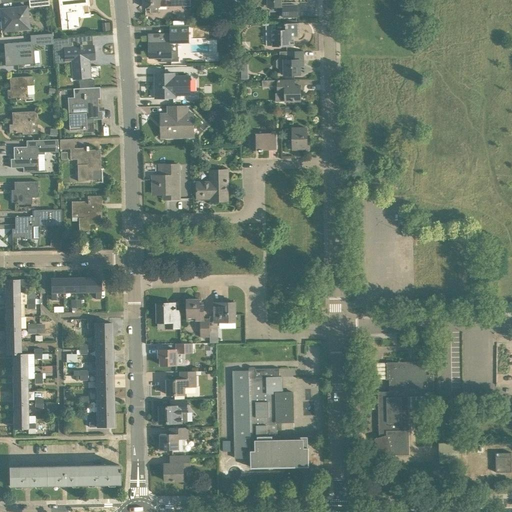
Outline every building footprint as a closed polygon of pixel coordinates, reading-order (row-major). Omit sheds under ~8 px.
[(58,0),(59,9),(61,25),(68,25),(68,29),(77,28),(76,17),(82,17),(81,6),(89,5),(88,0),(58,0)] [(283,6),(284,17),(297,17),(297,6),(283,6)] [(14,31),(23,30),(29,29),(27,7),(0,9),(2,30),(14,29),(14,31)] [(299,23),(276,24),(272,24),(273,47),(294,47),(294,38),(299,37),(299,23)] [(149,43),(149,59),(171,58),(171,43),(189,43),(189,26),(171,26),(171,34),(151,35),(151,43),(149,43)] [(33,43),(52,42),(52,34),(32,35),(32,36),(33,43)] [(81,45),(79,45),(80,47),(72,47),(71,38),(53,39),(54,56),(64,55),(64,59),(71,58),(73,79),(74,79),(89,78),(90,78),(89,61),(94,61),(93,46),(81,47),(81,45)] [(24,52),(31,51),(30,42),(7,44),(8,55),(4,56),(5,64),(17,63),(17,65),(25,65),(24,52)] [(301,75),(301,68),(304,68),(304,51),(286,52),(286,60),(283,60),(284,76),(301,75)] [(175,74),(158,74),(155,75),(155,98),(175,98),(175,93),(190,92),(190,77),(175,77),(175,74)] [(28,99),(27,86),(33,86),(33,76),(9,78),(10,90),(7,90),(7,99),(15,98),(16,100),(28,99)] [(263,89),(277,89),(277,79),(263,79),(263,89)] [(300,86),(294,86),(294,80),(278,80),(278,94),(285,94),(286,102),(301,102),(300,86)] [(76,130),(82,129),(85,129),(84,120),(101,119),(101,111),(98,111),(97,99),(100,99),(99,87),(73,89),(73,98),(67,98),(68,109),(69,131),(77,131),(76,130)] [(187,106),(170,106),(167,106),(167,114),(161,115),(161,138),(194,138),(193,114),(187,114),(187,106)] [(22,135),(31,135),(31,121),(36,121),(35,112),(11,113),(12,125),(9,125),(9,133),(22,133),(22,135)] [(310,149),(309,141),(309,137),(307,137),(307,129),(293,129),(293,150),(310,149)] [(263,151),(266,151),(266,150),(276,150),(275,133),(253,134),(253,150),(263,150),(263,151)] [(88,150),(88,147),(86,147),(86,148),(74,149),(73,139),(60,140),(60,150),(70,149),(70,160),(77,160),(78,181),(93,180),(92,170),(99,170),(99,159),(100,159),(100,150),(88,150)] [(38,155),(44,155),(44,152),(57,152),(57,140),(30,141),(30,147),(13,147),(13,159),(10,159),(10,160),(11,160),(11,168),(10,168),(11,168),(23,168),(23,173),(38,173),(38,155)] [(153,194),(163,194),(163,200),(179,199),(178,184),(179,184),(179,165),(164,165),(164,176),(153,176),(153,194)] [(228,170),(213,171),(209,171),(209,182),(197,183),(197,199),(211,199),(211,201),(228,201),(228,170)] [(18,203),(18,205),(31,204),(31,198),(38,198),(38,182),(14,182),(14,194),(11,194),(11,203),(18,203)] [(72,218),(78,217),(79,234),(88,234),(88,223),(93,223),(93,213),(101,212),(101,197),(87,197),(87,202),(71,202),(72,218)] [(61,225),(61,210),(34,211),(34,217),(15,217),(15,229),(12,229),(12,238),(24,238),(24,240),(32,239),(38,239),(40,226),(61,225)] [(88,278),(75,279),(76,292),(88,292),(88,278)] [(100,278),(88,278),(88,292),(95,292),(95,300),(100,299),(100,291),(100,278)] [(63,292),(63,279),(51,279),(51,293),(51,301),(56,300),(56,292),(63,292)] [(75,279),(63,279),(63,292),(76,292),(75,279)] [(5,280),(5,292),(19,292),(19,285),(27,285),(26,280),(18,280),(5,280)] [(19,305),(19,292),(5,292),(6,305),(19,305)] [(188,321),(201,321),(201,338),(210,337),(210,328),(210,319),(204,319),(204,305),(200,305),(200,299),(187,300),(188,321)] [(234,303),(214,303),(215,322),(234,322),(234,303)] [(165,322),(166,330),(181,330),(180,311),(176,312),(176,304),(157,304),(158,322),(165,322)] [(6,305),(6,317),(19,317),(19,305),(6,305)] [(19,329),(19,317),(6,317),(6,330),(19,329)] [(95,337),(112,336),(111,323),(95,324),(87,324),(87,329),(95,329),(95,337)] [(210,328),(210,337),(210,343),(218,343),(218,328),(210,328)] [(6,330),(6,342),(20,342),(19,329),(6,330)] [(112,349),(112,336),(95,337),(95,349),(112,349)] [(20,354),(20,342),(6,342),(7,354),(13,354),(20,354)] [(161,365),(177,365),(177,353),(194,353),(193,343),(176,344),(176,350),(158,350),(158,357),(160,357),(161,365)] [(112,362),(112,349),(95,349),(95,362),(112,362)] [(13,354),(13,367),(26,367),(26,354),(20,354),(13,354)] [(113,375),(112,362),(95,362),(96,375),(113,375)] [(387,380),(389,380),(390,392),(378,392),(379,431),(379,437),(375,439),(379,455),(387,453),(387,455),(409,455),(408,398),(413,398),(434,397),(434,389),(434,375),(426,375),(426,362),(387,363),(387,380)] [(26,379),(26,367),(13,367),(13,379),(26,379)] [(251,458),(251,464),(251,468),(309,467),(309,448),(308,448),(308,437),(301,437),(301,441),(280,442),(280,436),(277,436),(277,430),(282,430),(281,423),(294,422),(293,392),(283,393),(282,377),(280,377),(279,369),(249,369),(249,371),(233,372),(235,458),(251,458)] [(181,372),(181,380),(167,380),(167,395),(175,395),(185,395),(185,387),(196,387),(196,371),(181,372)] [(113,388),(113,375),(96,375),(96,389),(113,388)] [(13,379),(13,392),(27,391),(26,379),(13,379)] [(113,401),(113,388),(96,389),(96,401),(113,401)] [(27,404),(27,391),(13,392),(14,404),(27,404)] [(160,423),(173,423),(176,423),(176,412),(187,412),(187,400),(185,400),(175,400),(172,400),(172,407),(160,407),(160,423)] [(113,414),(113,401),(96,401),(97,414),(113,414)] [(14,404),(14,416),(27,416),(27,404),(14,404)] [(114,427),(113,414),(97,414),(97,422),(89,422),(89,427),(97,427),(114,427)] [(27,423),(27,416),(14,416),(14,429),(27,429),(27,428),(35,428),(35,423),(27,423)] [(188,428),(170,428),(170,434),(160,434),(161,450),(179,450),(179,439),(188,439),(188,428)] [(439,464),(459,463),(459,443),(439,444),(439,464)] [(468,454),(468,464),(468,471),(479,471),(479,464),(479,453),(468,454)] [(511,473),(511,453),(496,453),(496,473),(511,473)] [(171,456),(171,464),(165,464),(165,481),(184,481),(183,463),(190,463),(190,456),(171,456)] [(119,484),(119,477),(119,472),(121,472),(121,469),(119,469),(118,465),(82,466),(82,484),(119,484)] [(9,486),(27,486),(46,485),(45,466),(9,467),(9,486)] [(46,485),(82,484),(82,466),(45,466),(46,485)]
